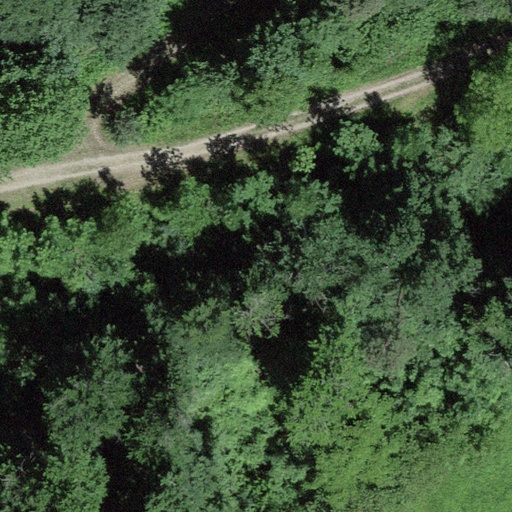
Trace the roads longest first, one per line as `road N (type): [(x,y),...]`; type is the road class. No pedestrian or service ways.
road 1 (track): [(511,34),(398,95),(0,196)]
road 2 (track): [(235,0),(0,171)]
